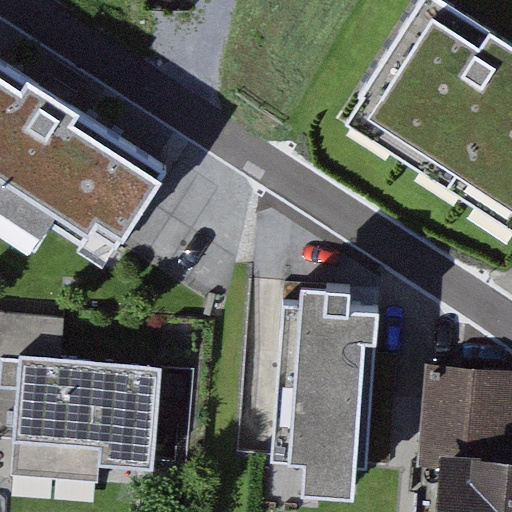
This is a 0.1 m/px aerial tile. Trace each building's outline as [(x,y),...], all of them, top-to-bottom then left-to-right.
[(511,38),(453,0),(429,0),(354,114),(511,218),(511,38)] [(173,163),(0,55),(0,206),(45,234),(64,204),(97,225),(109,207),(135,224),(173,163)] [(375,283),(283,280),(276,464),(333,466),(332,495),(377,496),(384,334),(401,334),(402,311),(374,309),(375,283)] [(169,363),(24,355),(19,440),(112,444),(110,468),(163,471),(169,363)] [(511,511),(511,362),(436,361),(434,465),(448,466),(447,511),(511,511)]
